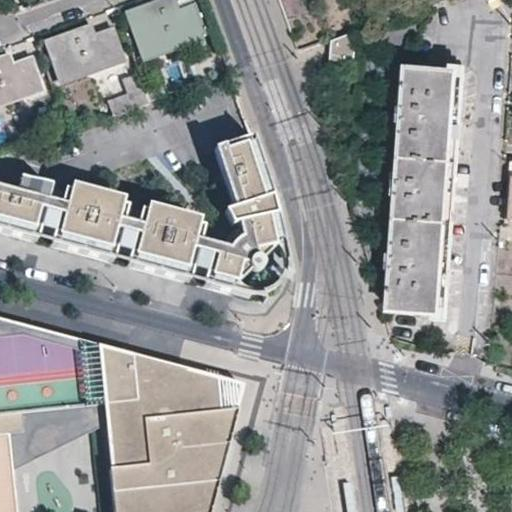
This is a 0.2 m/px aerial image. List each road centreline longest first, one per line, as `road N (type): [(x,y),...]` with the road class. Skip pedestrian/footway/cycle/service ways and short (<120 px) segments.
road 1 (tertiary): [(220,0),(282,167),(303,251),(301,356)]
road 2 (residential): [(489,29),(460,394)]
road 3 (tertiary): [(301,356),(0,282)]
road 4 (tertiary): [(460,394),(301,356)]
